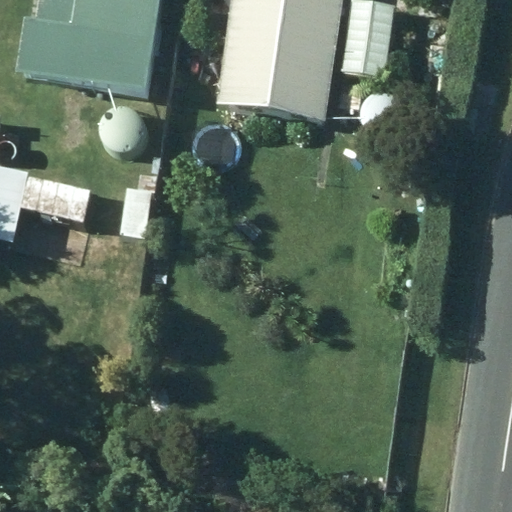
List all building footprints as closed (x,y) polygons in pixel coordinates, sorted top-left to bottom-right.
[(79,0),(71,77),(149,86),(159,0),(79,0)] [(229,86),(222,145),(328,159),(349,0),(222,0),(211,84),(229,86)] [(0,6),(0,81),(34,87),(46,15),(0,6)] [(352,40),(343,112),(386,118),(396,45),(352,40)] [(367,147),(369,123),(348,121),(347,145),(367,147)] [(88,222),(0,203),(0,282),(8,284),(17,244),(80,258),(88,222)]
